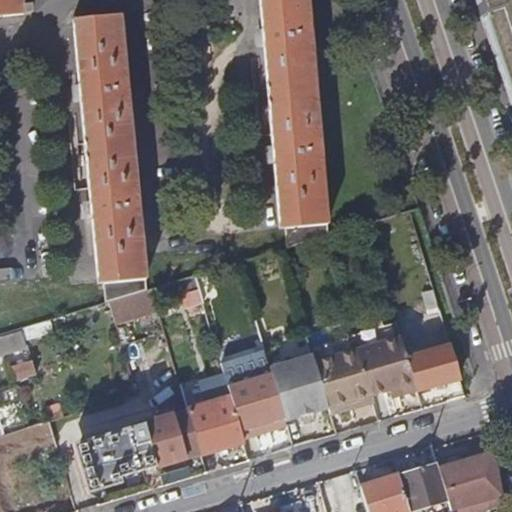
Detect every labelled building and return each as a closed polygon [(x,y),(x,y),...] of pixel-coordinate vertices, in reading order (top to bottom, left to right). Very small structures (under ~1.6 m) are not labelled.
[(0,0),(0,16),(22,14),(20,0),(0,0)] [(327,226),(307,0),(259,0),(279,229),(285,229),(287,251),(327,239),(326,226),(327,226)] [(511,0),(472,0),(501,105),(511,102),(511,0)] [(144,280),(120,15),(72,20),(96,284),(102,284),(104,306),(145,293),(144,280)] [(388,393),(414,386),(410,372),(408,365),(396,325),(353,338),(357,352),(370,398),(388,393)] [(0,360),(28,353),(23,337),(0,344),(0,360)] [(314,365),(357,352),(353,338),(310,351),(312,358),(314,365)] [(417,393),(460,380),(453,359),(450,348),(426,355),(427,360),(408,365),(410,372),(414,386),(417,393)] [(328,411),(370,398),(357,352),(314,365),(328,410),(328,411)] [(312,358),(269,371),(270,377),(284,421),(284,424),(312,415),(328,410),(314,365),(312,358)] [(18,380),(35,375),(31,361),(14,366),(18,380)] [(270,377),(228,389),(231,399),(241,434),(284,421),(270,377)] [(391,401),(417,393),(414,386),(388,393),(391,401)] [(330,418),(373,405),(370,398),(328,411),(330,418)] [(200,455),(244,442),(243,441),(241,434),(231,399),(187,412),(200,455)] [(156,468),(200,455),(187,412),(144,425),(156,468)] [(312,415),(298,420),(301,429),(315,425),(312,415)] [(43,511),(75,511),(49,421),(33,427),(57,507),(43,511)] [(284,421),(241,434),(243,441),(286,429),(284,424),(284,421)] [(156,468),(144,425),(72,446),(84,489),(120,478),(156,468)] [(450,511),(454,511),(489,502),(490,502),(492,510),(504,506),(504,504),(503,498),(498,473),(494,455),(476,459),(439,470),(448,503),(450,511)] [(408,511),(415,511),(448,503),(439,470),(437,466),(398,478),(408,511)] [(120,478),(84,489),(86,495),(121,485),(120,478)] [(366,511),(408,511),(398,478),(360,489),(366,511)] [(489,502),(454,511),(483,511),(492,510),(490,502),(489,502)]
